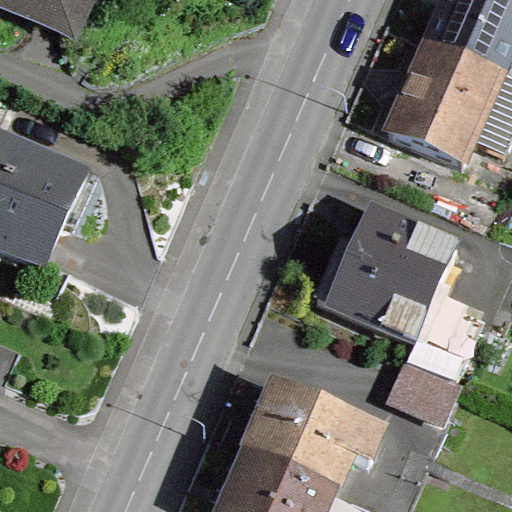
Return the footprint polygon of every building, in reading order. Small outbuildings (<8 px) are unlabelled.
[(5,0),(3,4),(89,43),(108,0),(5,0)] [(511,0),(454,0),(450,11),(432,52),(506,84),(511,70),(511,0)] [(506,84),(432,52),(413,97),(394,142),(468,173),(478,151),(506,84)] [(100,193),(11,153),(0,176),(0,252),(62,280),(79,240),(100,193)] [(322,304),(421,348),(438,308),(462,253),(376,216),(360,253),(353,268),(340,262),(322,304)] [(421,348),(411,369),(461,391),(489,330),(438,308),(421,348)] [(448,429),(464,392),(461,391),(411,369),(395,406),(448,429)] [(266,431),(253,463),(338,500),(355,460),(374,468),(388,437),(284,391),(266,431)] [(332,511),(338,500),(253,463),(240,493),(231,511),(332,511)]
